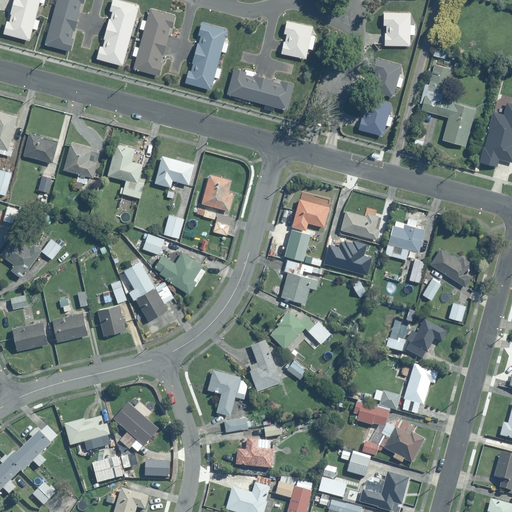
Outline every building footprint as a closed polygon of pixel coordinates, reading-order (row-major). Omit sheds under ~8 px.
[(40,0),(13,0),(12,6),(37,14),(40,0)] [(57,0),(53,14),(78,22),(81,13),(79,12),(82,4),(85,5),(86,0),(57,0)] [(137,6),(115,0),(110,0),(108,10),(110,11),(108,20),(106,19),(104,30),(128,37),(137,6)] [(29,43),(37,14),(12,6),(9,16),(11,16),(9,24),(6,23),(2,36),(29,43)] [(148,8),(140,37),(165,45),(167,36),(166,35),(168,27),(171,28),(175,16),(148,8)] [(421,19),(395,12),(392,23),(395,24),(393,32),(391,32),(388,43),(412,50),(421,19)] [(44,45),(70,53),(73,42),(71,41),(73,32),(75,33),(78,22),(53,14),(44,45)] [(285,21),(282,33),(285,34),(283,43),(281,42),(279,53),(304,59),(312,26),(285,21)] [(225,30),(199,23),(196,34),(199,35),(197,44),(195,43),(192,54),(217,61),(225,30)] [(121,66),(128,37),(104,30),(101,39),(102,39),(100,47),(97,47),(94,59),(121,66)] [(131,68),(157,76),(160,64),(157,63),(159,55),(161,55),(165,45),(140,37),(131,68)] [(436,45),(434,55),(449,59),(451,48),(436,45)] [(209,90),(217,61),(192,54),(189,63),(191,63),(188,71),(185,71),(182,83),(209,90)] [(409,63),(383,55),(380,66),(383,67),(381,76),(378,75),(375,86),(400,94),(409,63)] [(224,94),(254,102),(261,77),(252,75),(252,76),(244,74),(244,71),(232,67),(224,94)] [(284,111),(292,85),(281,82),(280,85),(271,83),(272,80),(261,77),(254,102),(284,111)] [(444,95),(427,89),(421,108),(448,117),(441,139),(466,146),(477,111),(442,101),(444,95)] [(399,101),(373,94),(370,105),(373,105),(370,114),(368,114),(365,125),(390,132),(399,101)] [(511,105),(507,104),(504,115),(493,112),(481,163),(496,167),(499,158),(511,161),(511,105)] [(15,143),(9,142),(16,116),(0,112),(0,153),(3,154),(12,156),(15,143)] [(29,131),(23,155),(52,163),(58,138),(29,131)] [(93,148),(77,143),(76,145),(69,143),(63,169),(94,177),(98,161),(90,159),(93,148)] [(137,148),(115,143),(108,176),(126,180),(124,186),(121,186),(119,193),(143,198),(148,173),(143,172),(145,164),(133,162),(137,148)] [(196,162),(162,154),(155,183),(171,187),(173,179),(191,183),(196,162)] [(12,172),(0,169),(0,193),(6,195),(12,172)] [(233,178),(211,171),(201,203),(229,211),(233,196),(228,194),(233,178)] [(329,205),(299,197),(292,226),(306,229),(308,222),(323,226),(329,205)] [(216,212),(197,208),(196,214),(215,218),(216,212)] [(367,215),(345,210),(340,230),(377,238),(379,228),(376,227),(379,215),(368,213),(367,215)] [(239,218),(218,213),(213,232),(226,235),(227,232),(235,234),(239,218)] [(186,219),(169,215),(165,234),(181,239),(186,219)] [(395,223),(393,223),(386,253),(407,259),(409,250),(420,253),(425,230),(417,228),(419,219),(409,217),(407,223),(396,220),(395,223)] [(311,234),(292,229),(289,241),(308,246),(311,234)] [(180,241),(150,230),(143,248),(159,254),(161,247),(176,253),(180,241)] [(12,237),(0,254),(14,263),(10,268),(22,276),(41,249),(34,244),(31,249),(12,237)] [(52,237),(42,250),(53,259),(63,246),(52,237)] [(363,239),(360,246),(369,249),(371,242),(363,239)] [(441,247),(430,264),(465,286),(472,276),(467,273),(474,263),(463,256),(461,260),(441,247)] [(183,252),(177,261),(164,253),(154,267),(160,272),(159,274),(189,294),(207,268),(183,252)] [(315,265),(287,258),(284,270),(288,271),(281,298),(307,304),(311,289),(318,290),(322,275),(313,273),(315,265)] [(375,262),(360,258),(358,268),(354,267),(352,274),(370,279),(375,262)] [(427,261),(415,258),(410,279),(422,282),(427,261)] [(155,286),(140,260),(123,269),(134,288),(129,291),(133,299),(135,299),(147,320),(177,302),(164,281),(155,286)] [(442,283),(432,277),(422,295),(432,301),(442,283)] [(362,278),(353,283),(360,297),(370,291),(362,278)] [(122,284),(118,286),(118,288),(114,290),(118,302),(122,301),(123,305),(124,308),(128,306),(126,300),(127,299),(122,284)] [(86,291),(78,292),(80,305),(88,304),(86,291)] [(111,291),(97,294),(99,302),(113,299),(111,291)] [(26,294),(11,296),(13,308),(27,306),(26,294)] [(59,306),(60,311),(71,310),(69,296),(60,298),(61,306),(59,306)] [(466,305),(453,301),(449,317),(462,321),(466,305)] [(120,304),(97,308),(103,336),(126,331),(120,304)] [(32,306),(22,309),(25,321),(35,318),(32,306)] [(309,330),(315,323),(302,310),(297,315),(290,309),(277,322),(279,324),(270,333),(284,348),(285,346),(293,353),(301,345),(294,337),(305,327),(309,330)] [(89,334),(84,312),(54,319),(59,341),(89,334)] [(447,329),(425,318),(418,332),(411,329),(406,341),(410,343),(406,351),(424,360),(435,339),(441,342),(447,329)] [(309,331),(322,344),(333,334),(319,319),(315,323),(309,330),(309,331)] [(48,342),(44,321),(13,328),(18,349),(48,342)] [(283,380),(268,337),(251,343),(258,362),(249,364),(258,389),(283,380)] [(406,343),(388,339),(386,348),(403,352),(406,343)] [(438,369),(413,363),(402,410),(419,414),(421,405),(424,405),(430,383),(435,384),(438,369)] [(250,379),(212,368),(206,389),(220,393),(215,410),(231,415),(235,397),(244,399),(250,379)] [(401,394),(376,390),(374,400),(381,401),(380,405),(398,409),(401,394)] [(390,410),(357,401),(353,414),(360,416),(358,420),(385,427),(390,410)] [(144,447),(159,430),(145,418),(147,416),(141,410),(139,412),(128,402),(113,419),(128,433),(121,440),(130,449),(137,441),(144,447)] [(511,437),(511,407),(509,422),(503,421),(500,435),(511,437)] [(247,415),(224,419),(226,432),(249,428),(247,415)] [(85,419),(65,423),(70,444),(110,435),(108,422),(98,424),(97,418),(85,421),(85,419)] [(280,422),(264,425),(266,436),(282,433),(280,422)] [(410,436),(388,423),(382,434),(386,436),(385,437),(380,445),(387,449),(394,454),(392,458),(401,463),(404,459),(411,463),(425,439),(412,432),(410,436)] [(12,450),(7,455),(6,454),(0,459),(0,460),(3,464),(0,466),(0,489),(2,488),(8,494),(15,487),(10,481),(32,460),(39,467),(46,461),(40,455),(60,436),(49,425),(39,434),(36,431),(14,453),(12,450)] [(369,441),(366,440),(363,452),(377,455),(382,437),(370,434),(369,441)] [(237,447),(235,464),(276,468),(277,449),(271,449),(272,439),(246,437),(245,448),(237,447)] [(372,459),(353,452),(346,471),(366,478),(372,459)] [(511,454),(500,452),(494,476),(501,479),(499,487),(511,490),(511,454)] [(146,470),(133,468),(132,476),(145,477),(146,470)] [(409,478),(388,472),(385,485),(377,483),(375,493),(363,490),(361,502),(380,507),(379,509),(393,511),(396,502),(402,503),(409,478)] [(280,474),(275,493),(291,498),(287,511),(306,511),(312,491),(294,487),(296,479),(280,474)] [(93,476),(83,478),(84,486),(95,484),(93,476)] [(257,476),(255,482),(253,492),(232,486),(225,511),(227,511),(237,511),(238,511),(265,511),(266,511),(270,511),(274,497),(269,496),(271,487),(273,480),(257,476)] [(44,483),(32,494),(43,505),(54,493),(44,483)] [(149,496),(119,488),(112,511),(135,511),(136,508),(146,510),(149,496)] [(487,511),(488,511),(511,511),(511,502),(490,498),(487,511)] [(361,511),(362,507),(330,499),(328,508),(341,511),(361,511)]
